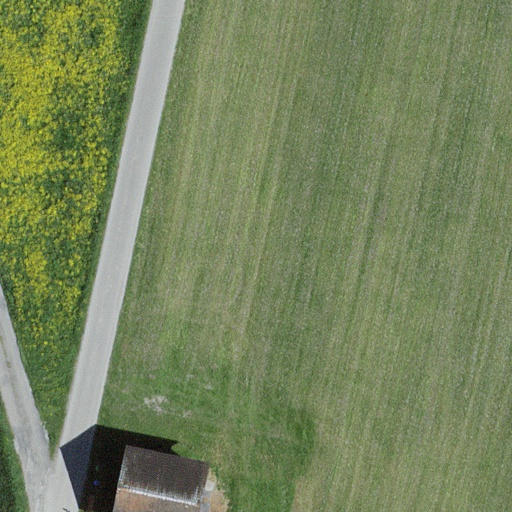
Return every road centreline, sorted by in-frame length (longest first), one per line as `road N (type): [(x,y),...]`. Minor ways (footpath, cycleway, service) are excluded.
road 1 (track): [(177,0),(75,511)]
road 2 (track): [(63,511),(0,296)]
